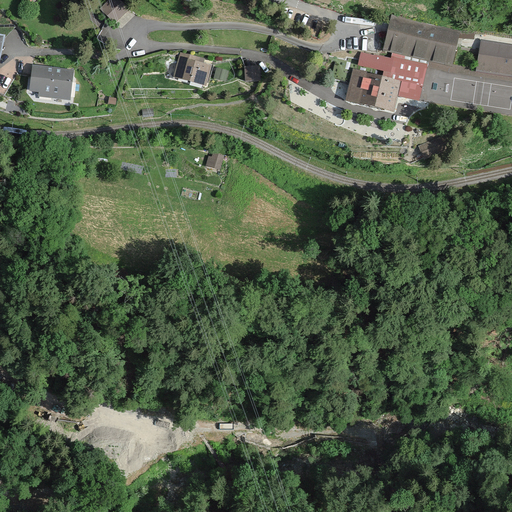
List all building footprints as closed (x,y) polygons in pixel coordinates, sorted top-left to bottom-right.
[(129,7),(121,0),(110,0),(102,9),(116,22),(129,7)] [(394,15),(387,49),(456,65),(464,31),(394,15)] [(511,43),(482,38),(477,69),(511,74),(511,43)] [(431,66),(365,52),(361,70),(356,69),(349,101),(400,112),(403,97),(423,101),(431,66)] [(207,86),(212,68),(204,65),(205,60),(180,53),(173,78),(207,86)] [(74,70),(33,66),(31,90),(40,91),(40,95),(71,98),(74,70)] [(260,67),(244,68),(245,84),(261,83),(260,67)] [(227,79),(227,70),(217,70),(217,80),(227,79)] [(116,100),(108,98),(107,106),(116,106),(116,100)] [(444,136),(422,146),(428,160),(450,151),(444,136)] [(227,156),(212,152),(212,153),(208,166),(222,170),(227,156)]
